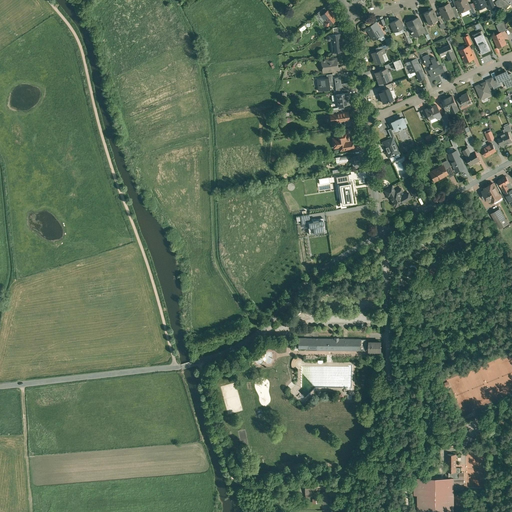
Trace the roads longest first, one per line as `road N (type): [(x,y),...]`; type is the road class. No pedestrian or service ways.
road 1 (unclassified): [(0,386),(180,366),(238,345),(331,261),(380,233)]
road 2 (residential): [(365,121),(511,57)]
road 3 (unclassified): [(386,392),(380,233)]
road 4 (unclassified): [(380,233),(511,161)]
road 5 (track): [(35,511),(22,384)]
